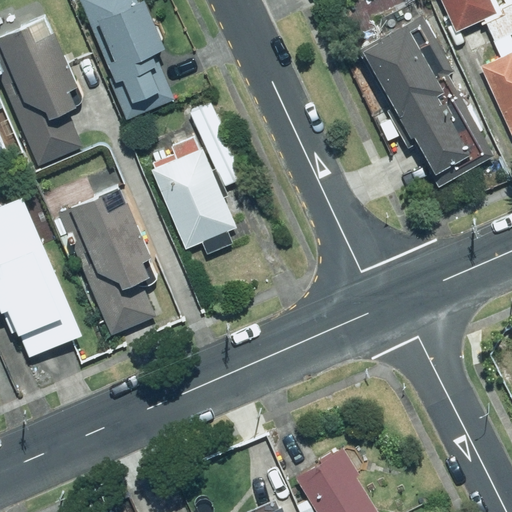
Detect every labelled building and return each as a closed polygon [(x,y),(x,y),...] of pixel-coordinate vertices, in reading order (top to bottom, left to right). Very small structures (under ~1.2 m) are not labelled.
[(80,0),(113,75),(107,78),(125,119),(172,98),(151,51),(163,46),(142,0),(80,0)] [(363,45),(355,50),(438,183),(491,149),(447,78),(455,73),(419,14),(427,9),(421,0),(365,0),(343,14),(363,45)] [(511,0),(441,0),(455,27),(480,15),(486,27),(472,45),(480,51),(491,37),(499,54),(481,63),(511,129),(511,38),(511,36),(511,35),(511,0)] [(47,16),(0,35),(0,78),(35,165),(82,147),(66,107),(71,105),(64,88),(74,84),(47,16)] [(209,100),(188,110),(209,154),(230,143),(209,100)] [(174,160),(151,169),(183,249),(201,241),(207,254),(233,244),(228,232),(236,228),(223,198),(231,195),(220,167),(211,171),(197,136),(169,148),(174,160)] [(98,192),(67,206),(96,274),(86,279),(110,335),(155,316),(138,277),(146,274),(140,261),(151,256),(126,197),(104,207),(98,192)] [(20,195),(0,203),(0,305),(10,329),(17,327),(29,355),(79,333),(20,195)] [(299,511),(313,511),(315,511),(316,511),(377,511),(378,511),(355,475),(359,473),(342,445),(295,474),(309,497),(295,506),(299,511)] [(279,511),(273,495),(234,511),(279,511)]
